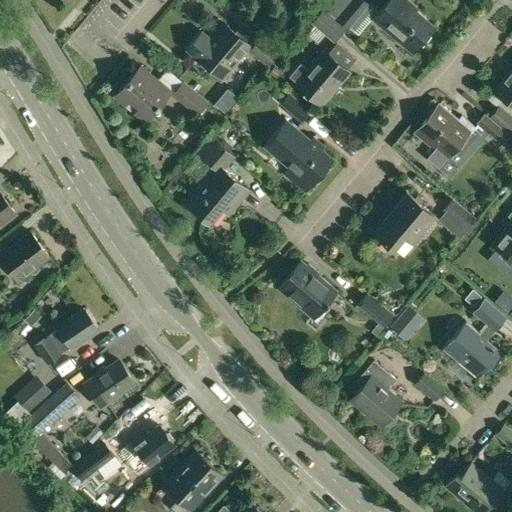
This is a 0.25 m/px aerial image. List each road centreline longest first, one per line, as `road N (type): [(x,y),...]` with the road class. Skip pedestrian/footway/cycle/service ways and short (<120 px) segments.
road 1 (tertiary): [(366,511),(199,337),(111,218),(0,38)]
road 2 (residential): [(281,248),(491,0)]
